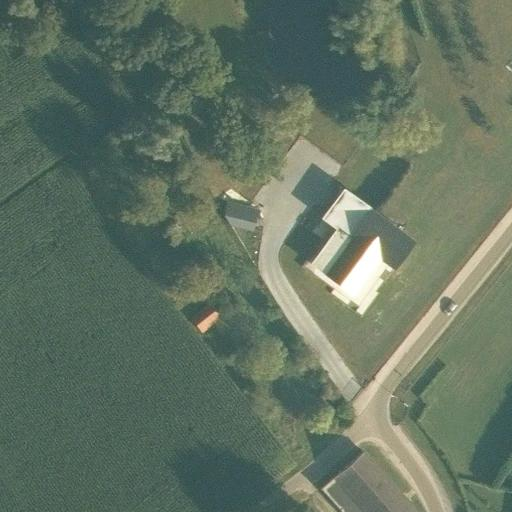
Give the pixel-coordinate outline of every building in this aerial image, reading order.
[(336,229),(312,264),(326,275),(353,239),(350,237),(371,209),(351,195),(330,225),(336,229)] [(393,268),(413,242),(371,209),(350,237),(353,239),(326,275),(352,294),(379,257),(393,268)] [(231,226),(250,232),(256,217),(237,210),(231,226)] [(191,317),(202,331),(216,320),(205,305),(191,317)] [(83,447),(44,395),(25,409),(64,461),(83,447)] [(416,511),(362,451),(319,489),(339,511),(416,511)]
